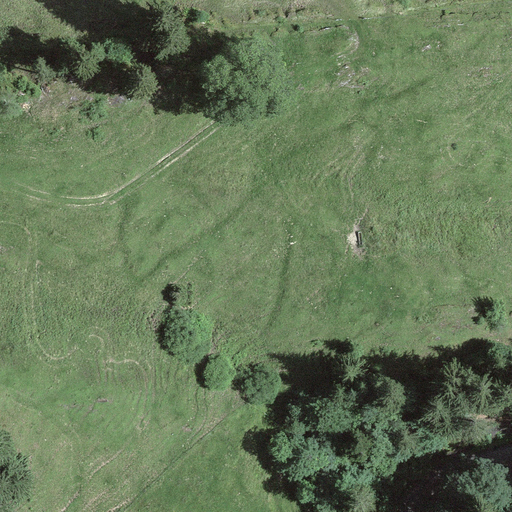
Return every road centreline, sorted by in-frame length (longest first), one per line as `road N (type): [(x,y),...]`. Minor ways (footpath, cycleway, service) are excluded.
road 1 (track): [(329,0),(355,27),(356,40),(179,147)]
road 2 (unclassified): [(406,511),(434,479),(511,453)]
